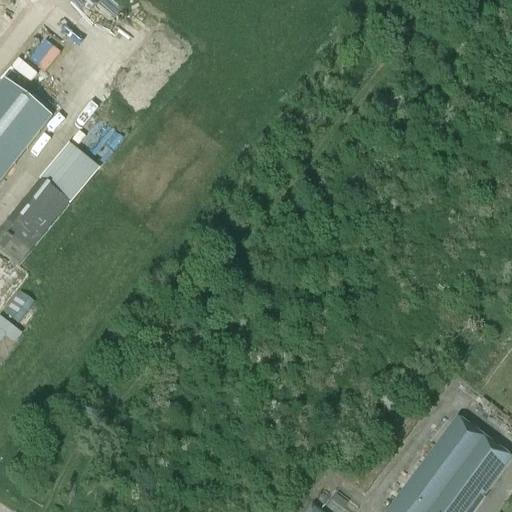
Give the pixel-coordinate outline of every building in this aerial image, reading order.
[(7,83),(0,91),(0,184),(53,122),(7,83)] [(70,144),(0,233),(0,250),(22,268),(101,168),(70,144)] [(19,294),(3,315),(17,326),(33,305),(19,294)] [(0,344),(5,338),(14,345),(21,336),(0,319),(0,344)] [(473,511),(511,460),(511,459),(457,419),(386,511),(473,511)] [(336,498),(328,508),(332,511),(341,511),(347,506),(336,497),(336,498)]
